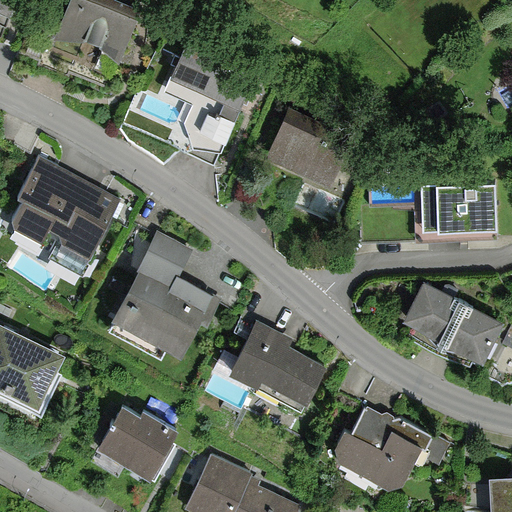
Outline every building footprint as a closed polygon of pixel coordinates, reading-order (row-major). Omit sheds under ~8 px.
[(0,0),(0,25),(5,27),(15,0),(0,0)] [(101,0),(75,0),(60,36),(91,49),(115,60),(135,15),(101,0)] [(197,147),(214,155),(246,88),(180,57),(159,102),(186,115),(176,137),(197,147)] [(288,119),(270,159),(304,175),(325,184),(344,144),(288,119)] [(80,178),(41,156),(11,210),(50,232),(80,178)] [(119,199),(80,178),(50,232),(89,253),(119,199)] [(417,182),(420,237),(495,234),(492,178),(417,182)] [(371,206),(414,205),(413,183),(371,185),(371,206)] [(182,353),(208,297),(187,287),(173,280),(188,250),(160,236),(118,322),(182,353)] [(480,362),(499,327),(426,288),(407,324),(446,344),(480,362)] [(259,324),(233,376),(302,411),(325,366),(288,348),(291,341),(286,338),(259,324)] [(0,389),(37,408),(61,359),(0,329),(0,389)] [(399,491),(427,437),(396,421),(369,407),(354,435),(348,431),(334,457),(399,491)] [(101,449),(150,476),(175,430),(144,413),(139,421),(122,411),(101,449)] [(213,458),(189,509),(196,511),(295,511),(296,510),(245,486),(250,476),(213,458)] [(511,511),(511,480),(495,481),(496,511),(511,511)]
